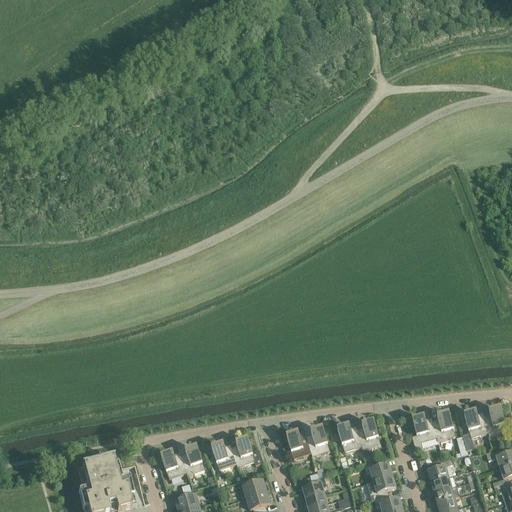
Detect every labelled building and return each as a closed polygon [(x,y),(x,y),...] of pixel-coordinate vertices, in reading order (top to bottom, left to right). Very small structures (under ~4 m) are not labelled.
[(490,417),(484,418),(488,436),(489,439),(507,434),(505,426),(501,412),(489,416),(490,417)] [(488,436),(484,418),(483,415),(477,417),(477,416),(465,419),(469,433),(470,436),(463,438),(468,453),(474,451),(471,441),(488,436)] [(438,422),(432,424),(437,441),(438,444),(456,439),(453,432),(454,431),(450,418),(438,421),(438,422)] [(432,424),(431,421),(425,422),(425,421),(413,425),(417,438),(412,440),(416,453),(423,451),(421,445),(437,441),(432,424)] [(362,450),(363,453),(381,447),(379,440),(379,439),(375,426),(363,429),(363,431),(357,432),(362,450)] [(350,430),(338,433),(342,447),(343,447),(345,455),(362,450),(357,432),(356,429),(350,431),(350,430)] [(311,456),(312,459),(330,454),(328,446),(324,432),(312,436),(312,437),(306,439),(311,456)] [(306,439),(305,436),(299,438),(299,437),(287,441),(292,454),(294,462),(311,456),(306,439)] [(253,457),(248,443),(237,447),(237,448),(231,450),(237,467),(238,471),(253,465),(255,469),(262,466),(259,455),(253,457)] [(237,467),(231,450),(230,447),(224,449),(224,448),(212,452),(217,466),(220,473),(237,467)] [(188,479),(205,472),(203,465),(198,451),(186,455),(187,457),(181,459),(187,476),(188,479)] [(500,453),(485,456),(486,456),(489,463),(497,461),(501,471),(511,467),(511,455),(500,459),(499,454),(500,454),(500,453)] [(174,456),(162,461),(167,474),(170,482),(187,476),(181,459),(180,456),(174,458),(174,456)] [(372,457),(366,459),(368,467),(375,464),(372,457)] [(83,511),(87,510),(87,511),(108,511),(109,511),(116,510),(116,511),(123,511),(136,509),(129,481),(124,482),(119,459),(77,470),(83,492),(78,493),(83,511)] [(452,461),(436,466),(440,465),(441,470),(429,474),(432,485),(448,480),(445,469),(453,467),(452,462),(452,461)] [(368,467),(364,468),(367,478),(372,478),(374,484),(392,479),(389,467),(381,469),(378,470),(377,465),(368,467)] [(511,479),(511,467),(501,471),(504,482),(493,485),(495,491),(498,490),(509,487),(507,481),(511,479)] [(301,477),(295,479),(298,487),(303,485),(301,477)] [(247,501),(266,495),(263,484),(258,485),(256,479),(238,485),(241,495),(245,494),(247,501)] [(366,487),(360,488),(365,505),(374,503),(387,499),(385,494),(388,493),(396,491),(392,479),(374,484),(366,487)] [(311,489),(303,491),(307,503),(325,498),(323,492),(327,489),(326,484),(325,480),(310,484),(311,489)] [(432,485),(435,495),(451,490),(448,480),(432,485)] [(511,492),(509,487),(498,490),(499,496),(508,494),(511,504),(511,503),(511,492)] [(451,490),(435,495),(438,506),(454,501),(460,499),(457,489),(451,490)] [(176,504),(178,511),(191,511),(199,510),(196,498),(193,499),(192,493),(179,497),(181,502),(176,504)] [(270,507),(266,495),(247,501),(250,511),(252,511),(253,511),(266,511),(265,508),(270,507)] [(327,506),(325,498),(307,503),(309,511),(327,506)] [(387,499),(374,503),(377,511),(382,511),(402,511),(399,501),(391,504),(389,504),(387,499)] [(475,506),(480,505),(478,499),(470,501),(472,507),(475,506)] [(439,511),(454,511),(457,511),(454,501),(438,506),(439,511)]
